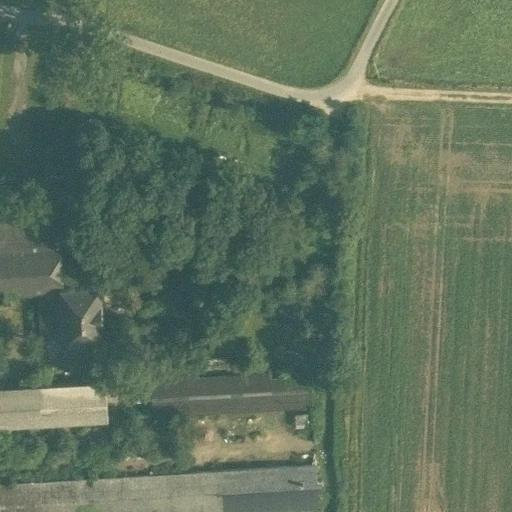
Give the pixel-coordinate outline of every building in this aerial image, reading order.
[(67,128),(40,126),(34,190),(62,191),(67,128)] [(0,242),(60,238),(59,218),(0,221),(0,242)] [(61,285),(64,285),(60,238),(0,242),(0,291),(39,288),(62,287),(61,285)] [(64,285),(61,285),(62,287),(65,338),(103,337),(100,282),(64,285)] [(43,340),(65,338),(62,287),(39,288),(43,340)] [(308,372),(152,380),(154,414),(310,404),(308,372)] [(106,380),(0,385),(0,423),(108,417),(106,380)] [(82,427),(75,442),(92,450),(99,433),(82,427)] [(316,464),(0,482),(0,511),(194,511),(317,505),(316,464)]
